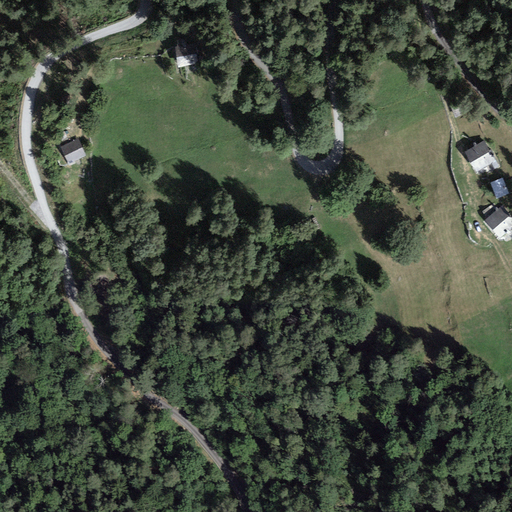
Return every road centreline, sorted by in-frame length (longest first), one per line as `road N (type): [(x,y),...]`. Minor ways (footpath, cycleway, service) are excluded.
road 1 (tertiary): [(248,511),(244,493),(187,419),(141,395),(90,332),(25,138)]
road 2 (unclassified): [(235,0),(241,37),(276,76),(296,146),(306,166),(320,170),(336,163),(340,145),(331,74),(336,0)]
road 3 (track): [(412,0),(482,227)]
road 4 (unclassified): [(25,138),(39,70),(98,31),(133,21),(146,0)]
road 5 (unclassified): [(423,0),(444,45),(511,121)]
